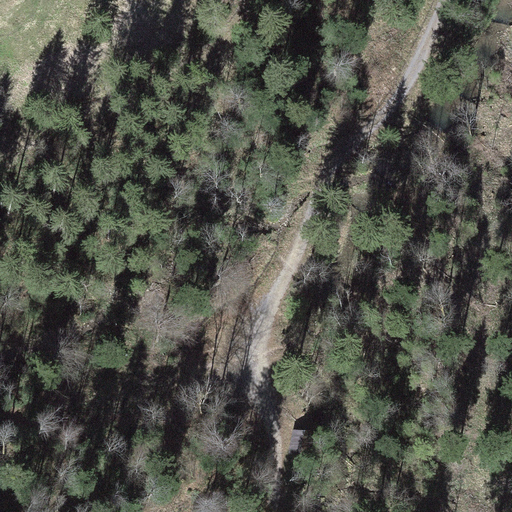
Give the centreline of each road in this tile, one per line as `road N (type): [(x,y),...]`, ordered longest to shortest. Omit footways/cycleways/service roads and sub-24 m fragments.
road 1 (track): [(268,511),(261,367),(293,239),(320,183),(389,110),(434,0)]
road 2 (track): [(254,0),(191,65),(0,148)]
